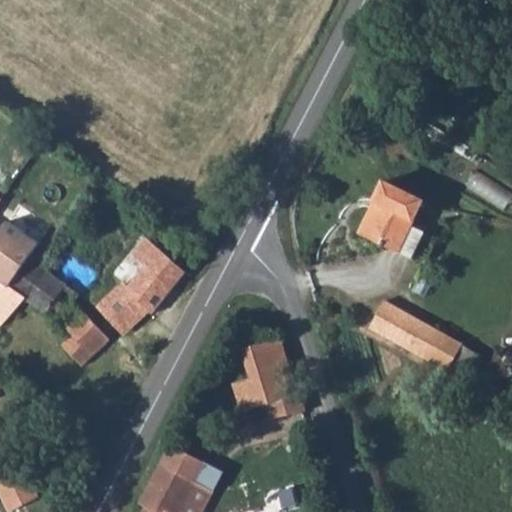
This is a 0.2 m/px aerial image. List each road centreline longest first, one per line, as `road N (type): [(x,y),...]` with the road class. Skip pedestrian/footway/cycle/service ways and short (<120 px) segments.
road 1 (tertiary): [(97,511),(241,238)]
road 2 (unclassified): [(359,511),(320,375),(279,272),(241,238)]
road 3 (tertiary): [(241,238),(363,0)]
